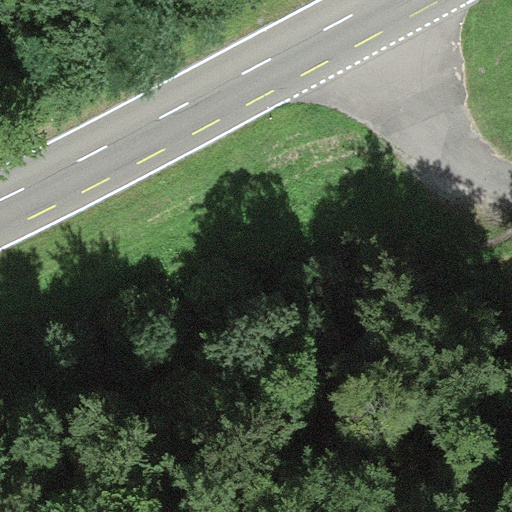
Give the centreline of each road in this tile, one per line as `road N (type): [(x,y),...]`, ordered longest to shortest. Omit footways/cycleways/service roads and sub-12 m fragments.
road 1 (secondary): [(397,0),(0,193)]
road 2 (track): [(353,22),(402,87),(440,166),(511,202)]
